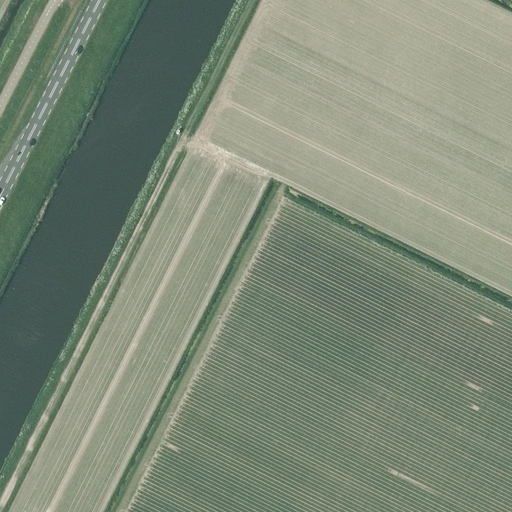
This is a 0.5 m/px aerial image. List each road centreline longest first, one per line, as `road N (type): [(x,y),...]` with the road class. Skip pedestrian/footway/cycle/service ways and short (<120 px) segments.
road 1 (track): [(251,0),(0,501)]
road 2 (primary): [(0,194),(99,0)]
